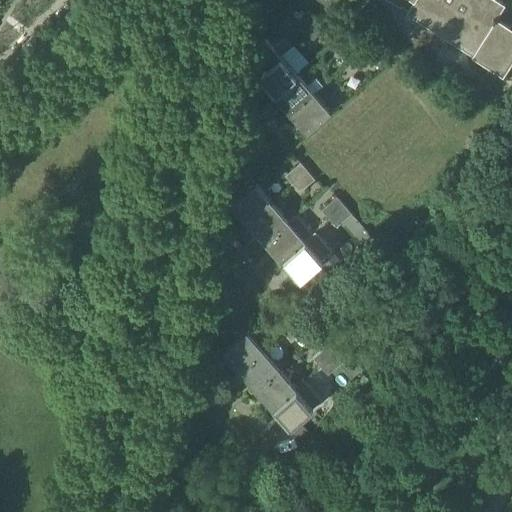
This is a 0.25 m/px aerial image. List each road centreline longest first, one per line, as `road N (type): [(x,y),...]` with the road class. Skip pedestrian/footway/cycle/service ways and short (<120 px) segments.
road 1 (residential): [(111,511),(202,0)]
road 2 (tertiary): [(398,511),(511,337)]
